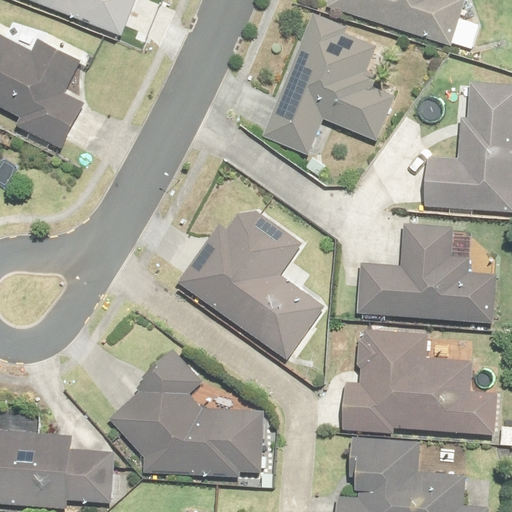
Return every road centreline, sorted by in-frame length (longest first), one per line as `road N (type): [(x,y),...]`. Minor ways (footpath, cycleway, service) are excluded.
road 1 (residential): [(230,0),(111,243)]
road 2 (residential): [(111,243),(58,335),(29,346),(0,341)]
